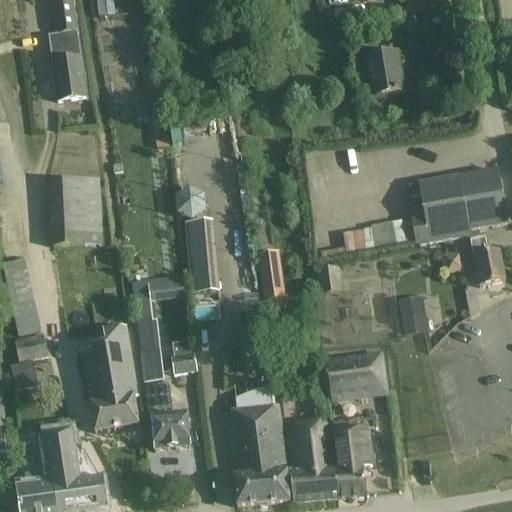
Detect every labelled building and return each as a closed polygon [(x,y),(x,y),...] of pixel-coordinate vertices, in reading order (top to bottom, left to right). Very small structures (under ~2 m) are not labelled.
[(53,4),(61,62),(52,63),(57,104),(86,100),(81,60),(79,50),(78,50),(76,34),(77,34),(73,1),(53,4)] [(366,59),(373,98),(404,93),(397,54),(366,59)] [(498,171),(457,179),(409,188),(415,219),(411,220),(416,249),(469,240),(468,234),(508,227),(498,171)] [(49,184),(53,250),(101,248),(98,182),(49,184)] [(175,199),(177,217),(192,223),(207,213),(205,197),(190,189),(175,199)] [(219,283),(213,223),(185,225),(190,285),(219,283)] [(470,244),(473,258),(479,290),(505,285),(499,253),(487,255),(485,241),(470,244)] [(444,276),(463,272),(460,253),(441,257),(444,276)] [(3,268),(18,338),(40,333),(25,263),(3,268)] [(65,266),(67,305),(87,303),(84,265),(65,266)] [(318,273),(320,283),(339,280),(338,271),(318,273)] [(144,387),(164,384),(157,323),(153,323),(149,287),(132,289),(144,387)] [(282,299),(265,302),(266,313),(283,311),(282,299)] [(398,303),(404,339),(427,335),(421,299),(398,303)] [(120,329),(106,332),(109,351),(81,355),(90,405),(89,405),(95,436),(138,428),(133,397),(137,396),(126,329),(120,330),(120,329)] [(15,344),(19,366),(47,360),(42,339),(15,344)] [(174,360),(171,361),(174,379),(197,375),(193,346),(173,350),(174,360)] [(331,406),(389,398),(383,355),(326,362),(331,406)] [(50,361),(35,364),(41,394),(55,392),(50,361)] [(228,435),(234,479),(237,509),(289,505),(286,475),(278,410),(273,410),(270,386),(234,401),(237,414),(238,434),(228,435)] [(169,387),(145,390),(147,415),(171,412),(169,387)] [(187,416),(152,419),(155,454),(190,450),(187,416)] [(286,430),(293,506),(337,501),(334,472),(334,470),(330,470),(326,426),(286,430)] [(34,430),(11,434),(14,448),(36,443),(34,430)] [(337,471),(334,472),(337,501),(338,501),(364,499),(361,470),(371,468),(367,432),(333,436),(337,471)] [(73,433),(57,435),(42,437),(48,483),(49,483),(53,511),(107,511),(102,480),(99,480),(82,451),(75,451),(73,433)] [(16,488),(19,511),(53,511),(49,483),(48,483),(42,484),(42,480),(31,481),(30,477),(24,478),(26,486),(16,488)]
